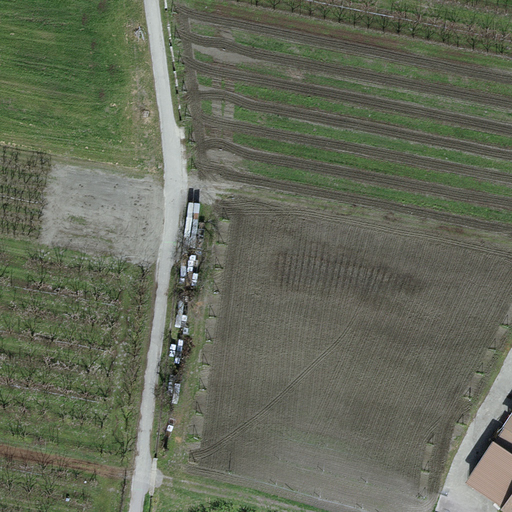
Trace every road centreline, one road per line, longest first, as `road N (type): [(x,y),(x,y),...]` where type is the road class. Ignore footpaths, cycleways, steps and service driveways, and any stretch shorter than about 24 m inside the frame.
road 1 (unclassified): [(151,0),(174,198),(136,511)]
road 2 (track): [(141,476),(288,511)]
road 3 (track): [(141,476),(0,449)]
